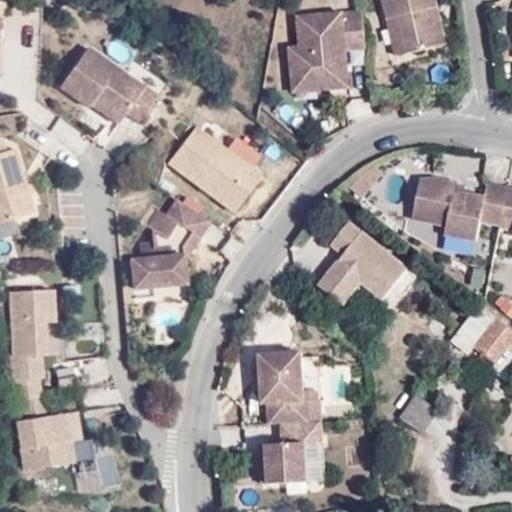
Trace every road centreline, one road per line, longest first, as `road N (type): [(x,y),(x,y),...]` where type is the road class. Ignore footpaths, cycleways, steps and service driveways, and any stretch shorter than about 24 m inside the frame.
road 1 (residential): [(478,114),(384,121),(337,152),(251,256),(197,361),(188,427),(193,464)]
road 2 (residential): [(193,464),(157,439),(119,365),(92,187)]
